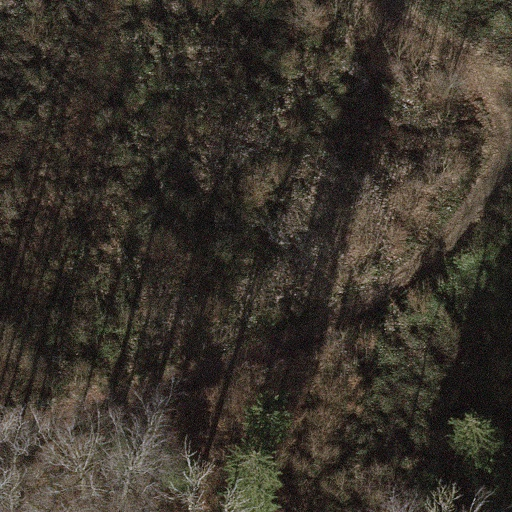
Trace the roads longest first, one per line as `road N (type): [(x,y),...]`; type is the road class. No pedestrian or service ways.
road 1 (track): [(511,144),(471,218),(318,334),(0,432)]
road 2 (track): [(376,0),(485,68),(511,107)]
